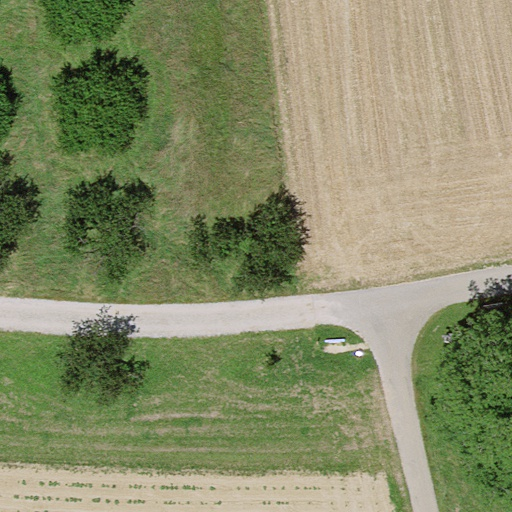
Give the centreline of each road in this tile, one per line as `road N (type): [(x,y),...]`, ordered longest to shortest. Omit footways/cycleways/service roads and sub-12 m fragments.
road 1 (track): [(0,311),(65,321),(383,307),(511,285)]
road 2 (track): [(383,307),(430,511)]
